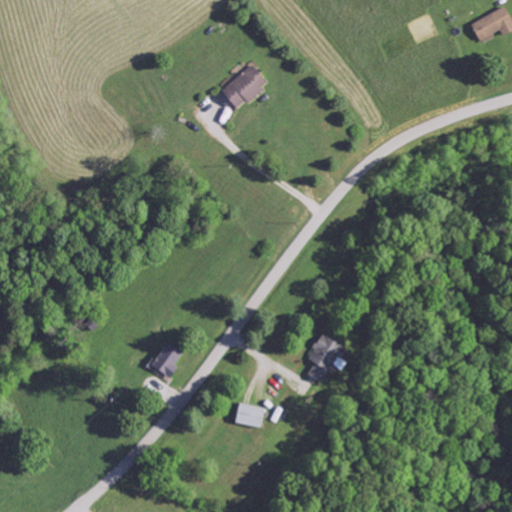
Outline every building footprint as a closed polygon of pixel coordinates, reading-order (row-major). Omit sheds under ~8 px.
[(511,31),(511,20),(508,22),(501,8),(468,26),(478,44),(498,33),(500,38),(511,31)] [(218,93),(232,109),(242,100),(245,103),(265,85),(249,66),(218,93)] [(320,385),(334,364),(337,365),(347,351),(322,334),(305,359),(313,364),(305,375),(320,385)] [(164,378),(181,356),(164,343),(148,365),(164,378)] [(230,422),(261,430),(266,410),(236,402),(230,422)]
